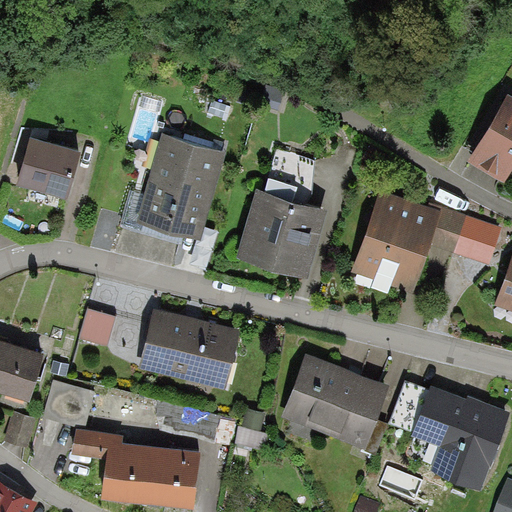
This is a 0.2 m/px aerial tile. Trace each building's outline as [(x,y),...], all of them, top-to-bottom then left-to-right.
[(283,94),(262,88),(257,105),(278,111),(283,94)] [(511,103),(504,99),(468,166),(509,188),(511,181),(511,103)] [(81,142),(31,128),(17,178),(67,192),(81,142)] [(226,156),(160,136),(133,225),(199,245),(226,156)] [(311,160),(274,152),(267,181),(309,194),(311,160)] [(326,213),(260,192),(237,266),(304,286),(326,213)] [(427,208),(383,192),(352,272),(411,295),(430,245),(468,260),(482,225),(428,205),(427,208)] [(511,257),(493,307),(511,313),(511,257)] [(114,317),(83,310),(74,344),(105,352),(114,317)] [(240,338),(150,313),(135,368),(225,393),(240,338)] [(44,361),(0,346),(0,399),(28,409),(44,361)] [(391,394),(303,360),(279,421),(367,456),(391,394)] [(93,395),(50,383),(39,419),(83,431),(93,395)] [(428,397),(405,388),(389,428),(440,448),(429,476),(481,497),(511,421),(430,390),(428,397)] [(233,421),(162,405),(155,434),(226,450),(233,421)] [(262,416),(243,411),(233,451),(259,458),(265,436),(257,434),(262,416)] [(35,423),(13,415),(2,447),(24,455),(35,423)] [(122,438),(73,434),(70,460),(105,464),(100,506),(161,511),(192,511),(198,456),(121,449),(122,438)] [(29,492),(0,472),(0,511),(15,511),(18,509),(29,492)] [(372,511),(379,497),(358,488),(347,511),(372,511)] [(511,511),(511,494),(503,491),(495,511),(511,511)]
